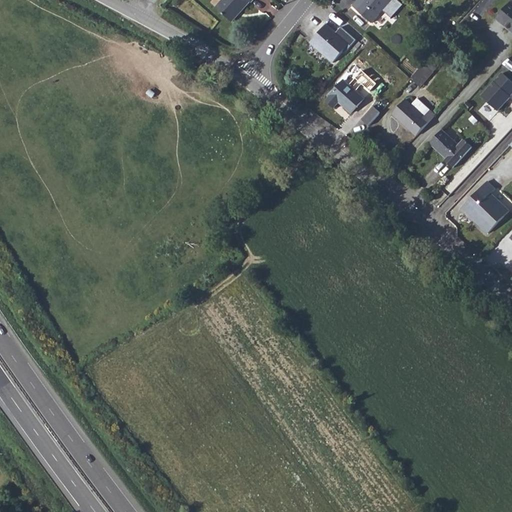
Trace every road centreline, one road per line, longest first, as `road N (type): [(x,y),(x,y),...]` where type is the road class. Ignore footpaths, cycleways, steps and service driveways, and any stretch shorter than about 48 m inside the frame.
road 1 (unclassified): [(246,80),(511,300)]
road 2 (unknown): [(382,190),(502,56),(500,40),(479,18)]
road 3 (trunk): [(126,511),(0,338)]
road 4 (trunk): [(0,381),(95,511)]
road 5 (unclassified): [(112,0),(246,80)]
